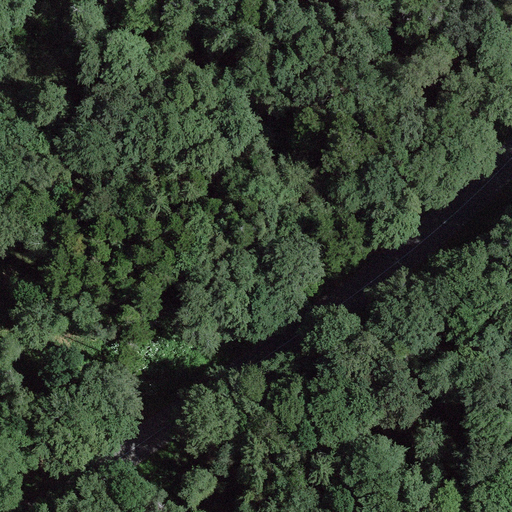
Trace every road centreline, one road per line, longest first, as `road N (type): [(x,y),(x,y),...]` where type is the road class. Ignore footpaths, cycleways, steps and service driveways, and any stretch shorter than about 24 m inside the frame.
road 1 (tertiary): [(511,157),(400,259),(39,511)]
road 2 (track): [(0,261),(87,194),(343,86)]
